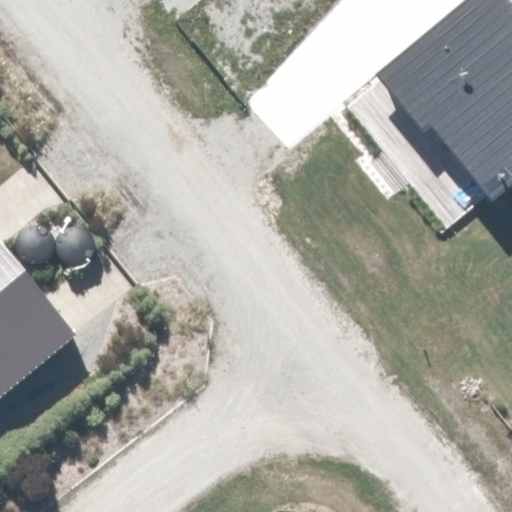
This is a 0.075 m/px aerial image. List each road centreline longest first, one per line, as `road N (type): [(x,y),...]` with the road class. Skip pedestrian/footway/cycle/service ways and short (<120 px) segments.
road 1 (residential): [(269,299),(54,0)]
road 2 (unclassified): [(9,511),(269,299)]
road 3 (residential): [(429,511),(269,299)]
